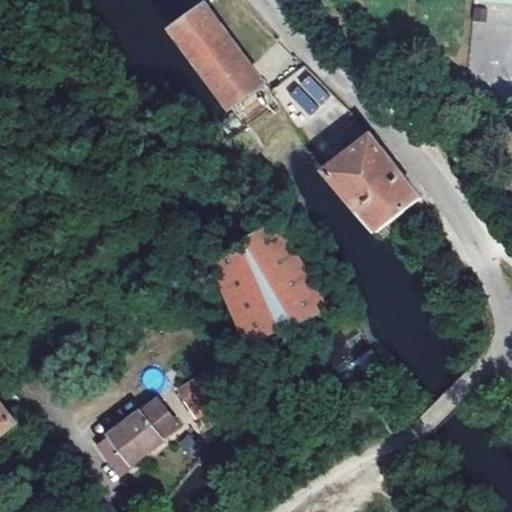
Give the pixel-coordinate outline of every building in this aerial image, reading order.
[(266,84),(208,2),(173,28),(230,109),(263,87),(266,84)] [(301,66),(279,88),(308,118),(331,96),(301,66)] [(418,222),(431,211),(399,169),(371,133),(325,169),(378,231),(384,227),(405,207),(418,222)] [(334,309),(319,281),(282,220),(270,227),(261,231),(211,257),(248,347),(334,309)] [(175,391),(196,419),(222,400),(200,372),(175,391)] [(181,430),(158,398),(142,410),(110,434),(118,445),(107,453),(122,474),(181,430)] [(0,431),(13,422),(0,403),(0,431)] [(100,441),(107,453),(118,445),(110,434),(100,441)]
